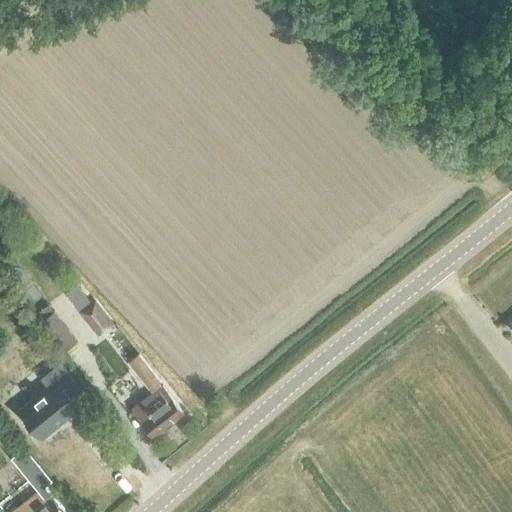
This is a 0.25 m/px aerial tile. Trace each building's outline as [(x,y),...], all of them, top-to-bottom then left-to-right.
[(78,282),(64,293),(76,309),(91,298),(78,282)] [(79,311),(98,335),(115,323),(95,299),(79,311)] [(76,340),(49,303),(34,314),(61,351),(76,340)] [(133,408),(154,435),(183,412),(162,385),(161,385),(158,381),(159,379),(139,353),(129,362),(149,387),(151,386),(155,391),(133,408)] [(47,386),(20,408),(42,436),(79,406),(73,399),(85,390),(60,360),(40,377),(47,386)] [(38,491),(10,511),(64,511),(66,511),(45,485),(51,480),(24,446),(11,457),(38,491)]
